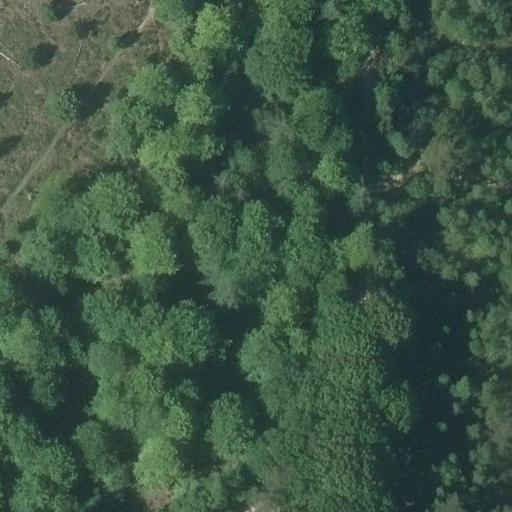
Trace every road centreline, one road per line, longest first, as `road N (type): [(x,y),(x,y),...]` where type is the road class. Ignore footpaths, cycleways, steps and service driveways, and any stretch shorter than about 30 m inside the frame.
road 1 (track): [(353,511),(363,174)]
road 2 (track): [(234,511),(362,303)]
road 3 (track): [(363,174),(370,0)]
